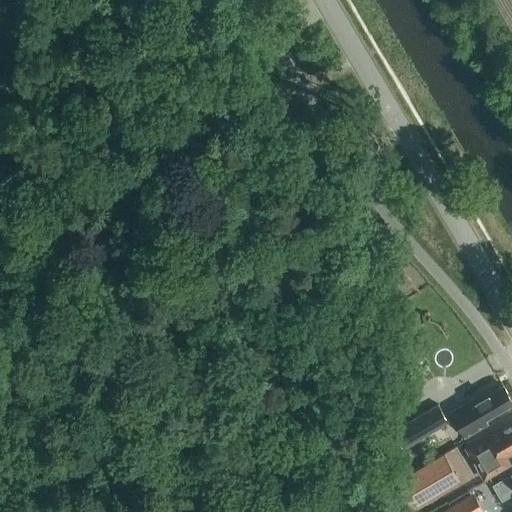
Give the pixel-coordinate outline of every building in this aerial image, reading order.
[(0,0),(0,10),(29,10),(28,0),(0,0)] [(511,402),(502,386),(488,394),(486,391),(449,413),(464,439),(487,425),(484,419),(511,402)] [(437,404),(405,424),(416,442),(448,422),(437,404)] [(511,421),(470,446),(463,450),(481,481),(509,465),(504,457),(511,451),(511,421)] [(443,453),(404,476),(396,481),(412,509),(459,481),(443,453)] [(511,474),(493,486),(501,500),(511,494),(511,474)] [(460,500),(438,511),(482,511),(481,509),(472,493),(460,500)]
